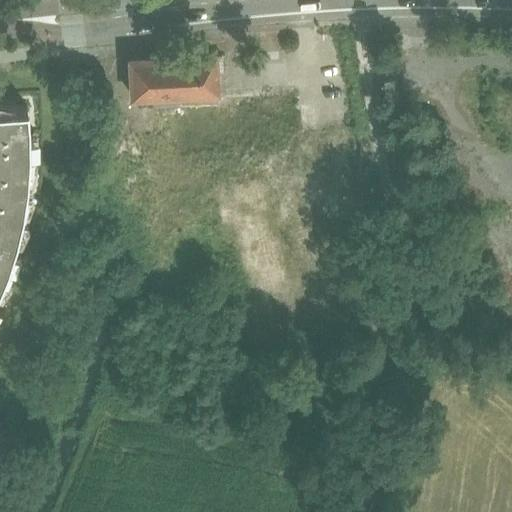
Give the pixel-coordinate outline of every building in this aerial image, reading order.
[(182,48),(178,53),(177,53),(173,49),(169,53),(159,54),(131,55),(133,94),(134,94),(139,98),(143,93),(144,93),(148,97),(152,93),(153,93),(157,97),(161,92),(162,104),(177,104),(179,103),(180,101),(219,99),(217,68),(224,68),(223,53),(217,53),(216,51),(195,52),(191,48),(188,52),(186,52),(182,48)] [(395,76),(384,79),(388,97),(400,95),(395,76)] [(219,99),(180,101),(179,103),(177,104),(179,137),(187,136),(188,162),(201,162),(200,151),(290,144),(289,133),(293,133),(294,133),(299,133),(296,93),(287,94),(219,99)] [(27,180),(27,167),(29,151),(29,138),(27,120),(27,104),(15,105),(3,106),(0,106),(0,280),(6,265),(11,252),(15,237),(18,224),(22,209),(24,196),(27,180)] [(294,133),(293,133),(295,154),(273,155),(278,216),(361,210),(355,128),(294,133)] [(179,137),(144,139),(145,158),(159,179),(189,178),(188,162),(187,136),(179,137)]
